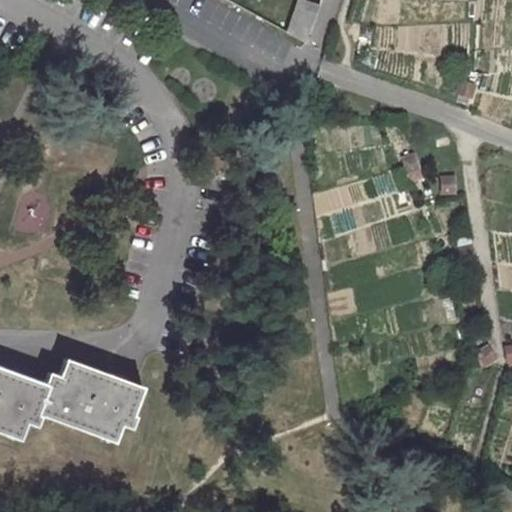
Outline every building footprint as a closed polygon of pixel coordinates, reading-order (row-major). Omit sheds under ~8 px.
[(307,42),(319,5),(305,0),(301,0),(290,33),(307,42)] [(467,96),(470,86),(460,83),(457,93),(467,96)] [(416,167),(410,148),(401,150),(407,170),(416,167)] [(452,250),(454,262),(464,259),(461,248),(452,250)] [(487,348),(478,353),(482,361),(492,357),(487,348)] [(0,433),(17,440),(24,423),(29,411),(40,415),(112,442),(119,424),(124,412),(131,414),(141,386),(64,357),(58,375),(53,387),(41,382),(0,366),(0,433)] [(53,387),(58,375),(46,370),(41,382),(53,387)] [(24,423),(35,428),(40,415),(29,411),(24,423)] [(130,428),(134,415),(131,414),(124,412),(119,424),(130,428)]
